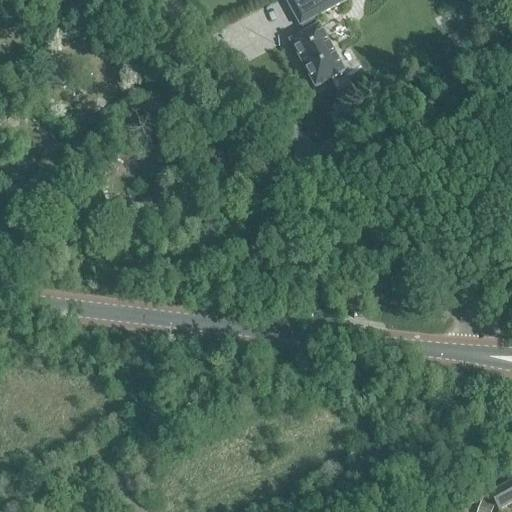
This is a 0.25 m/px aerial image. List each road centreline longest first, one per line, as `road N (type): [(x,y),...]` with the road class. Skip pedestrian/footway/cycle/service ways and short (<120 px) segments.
road 1 (tertiary): [(476,354),(0,299)]
road 2 (unclassified): [(476,354),(468,310),(170,0)]
